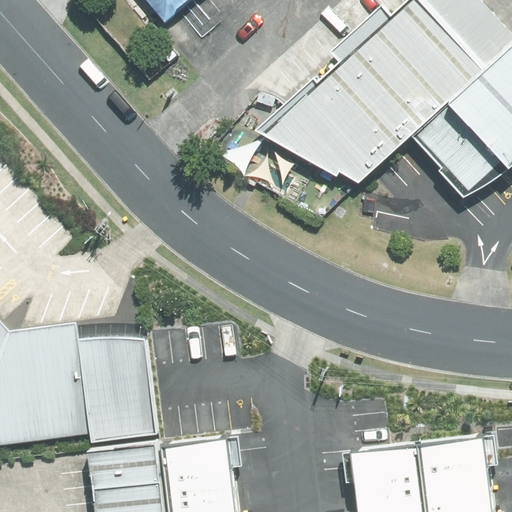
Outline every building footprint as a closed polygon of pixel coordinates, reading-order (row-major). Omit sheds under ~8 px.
[(157,0),(169,14),(184,0),(157,0)] [(511,25),(488,0),(374,0),(336,36),(345,46),(321,68),(317,64),(260,117),(264,123),(339,168),(345,162),(361,172),(413,124),(445,158),(442,161),(467,188),(511,157),(511,25)] [(0,303),(0,438),(91,427),(101,511),(170,511),(146,316),(79,324),(78,312),(15,319),(0,303)] [(500,511),(493,438),(363,451),(369,511),(500,511)] [(243,511),(236,441),(167,449),(174,511),(243,511)]
